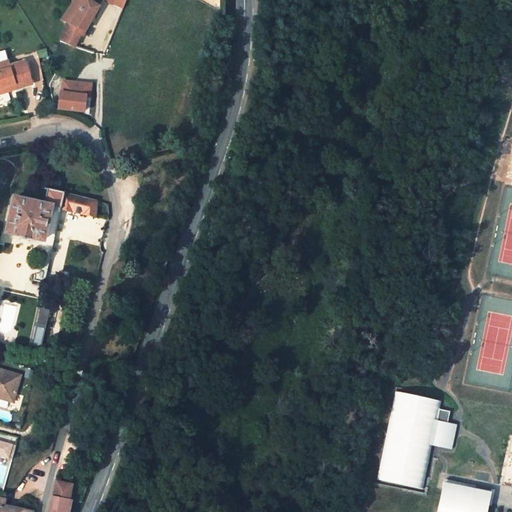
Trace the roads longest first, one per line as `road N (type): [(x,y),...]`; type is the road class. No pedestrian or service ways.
road 1 (tertiary): [(86,511),(222,154),(245,0)]
road 2 (residential): [(0,135),(58,125),(90,133),(128,187),(126,227),(44,511)]
